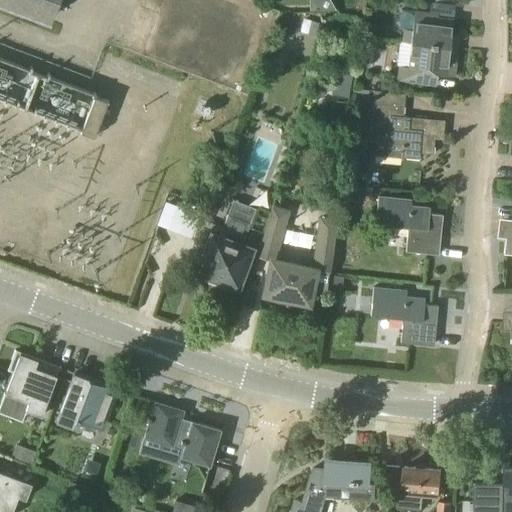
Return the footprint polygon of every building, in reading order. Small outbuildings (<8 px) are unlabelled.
[(0,0),(0,1),(47,20),(54,0),(0,0)] [(309,0),(309,1),(309,9),(335,9),(330,0),(309,0)] [(402,40),(458,48),(460,34),(451,33),(453,18),(438,16),(438,13),(414,11),(412,29),(404,28),(402,40)] [(456,62),(458,48),(402,40),(402,41),(399,41),(396,65),(399,65),(397,81),(427,84),(428,73),(446,75),(448,61),(456,62)] [(352,73),(336,69),(330,95),(347,99),(352,73)] [(322,97),(326,83),(316,80),(312,94),(322,97)] [(427,118),(403,116),(405,93),(374,90),(369,141),(402,144),(401,157),(419,159),(419,153),(433,154),(435,131),(426,130),(427,118)] [(93,136),(107,100),(94,95),(80,132),(93,136)] [(430,207),(411,205),(411,199),(378,196),(375,224),(407,228),(405,251),(437,254),(438,235),(441,235),(443,214),(429,213),(430,207)] [(310,268),(275,260),(290,210),(271,204),(256,256),(271,260),(264,293),(308,302),(311,289),(326,292),(337,219),(318,216),(310,268)] [(218,237),(211,234),(197,272),(206,275),(208,279),(224,285),(228,283),(237,287),(251,249),(242,245),(250,224),(248,223),(252,213),(233,207),(230,216),(226,215),(218,237)] [(344,277),(331,275),(330,288),(342,289),(344,277)] [(425,298),(406,295),(407,290),(373,287),(370,316),(403,319),(401,342),(432,345),(434,326),(436,326),(438,305),(424,303),(425,298)] [(12,372),(4,393),(28,402),(25,410),(41,416),(61,367),(15,349),(7,370),(12,372)] [(74,372),(56,421),(72,427),(75,419),(97,428),(96,429),(98,429),(103,415),(107,416),(113,401),(109,400),(114,387),(74,372)] [(182,449),(180,457),(209,465),(220,429),(181,418),(183,410),(154,401),(150,417),(148,417),(147,421),(148,422),(143,438),(182,449)] [(35,451),(15,444),(11,456),(30,463),(35,451)] [(375,501),(375,494),(377,475),(369,474),(370,464),(328,460),(327,468),(313,468),(302,502),(294,499),(290,511),(320,511),(326,497),(375,501)] [(500,468),(504,468),(504,484),(474,484),(473,511),(511,511),(511,461),(500,462),(500,468)] [(423,493),(439,495),(441,469),(405,466),(403,492),(398,491),(397,507),(421,509),(423,493)] [(31,483),(0,471),(0,511),(11,511),(17,496),(25,499),(31,483)] [(90,507),(96,492),(70,482),(64,497),(90,507)] [(439,502),(437,511),(450,511),(451,503),(439,502)]
